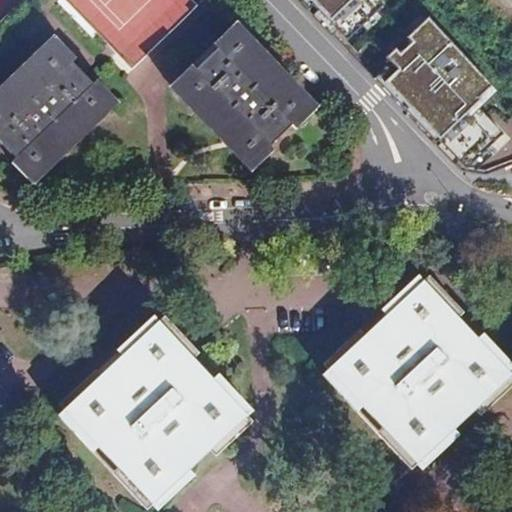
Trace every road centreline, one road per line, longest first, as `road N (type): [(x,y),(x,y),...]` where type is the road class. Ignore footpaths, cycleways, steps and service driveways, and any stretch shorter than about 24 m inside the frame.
road 1 (residential): [(0,240),(49,223),(153,212),(412,201)]
road 2 (residential): [(412,201),(366,102),(268,0)]
